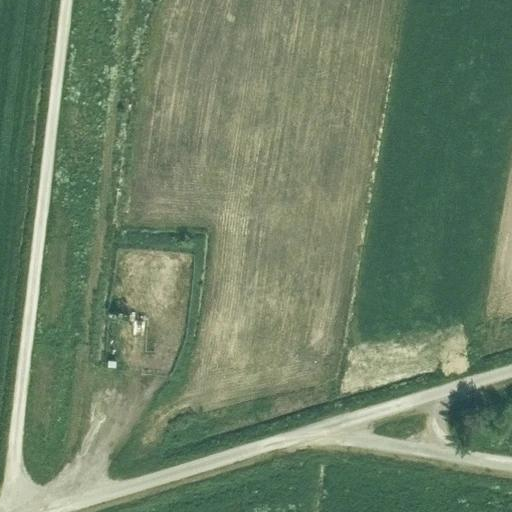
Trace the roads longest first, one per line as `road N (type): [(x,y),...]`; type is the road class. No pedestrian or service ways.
road 1 (track): [(20,509),(14,445),(69,0)]
road 2 (track): [(51,500),(77,417),(123,0)]
road 3 (track): [(13,511),(335,422)]
road 4 (track): [(87,489),(145,373),(162,293)]
road 5 (track): [(335,422),(511,368)]
road 6 (track): [(511,460),(353,433),(335,422)]
